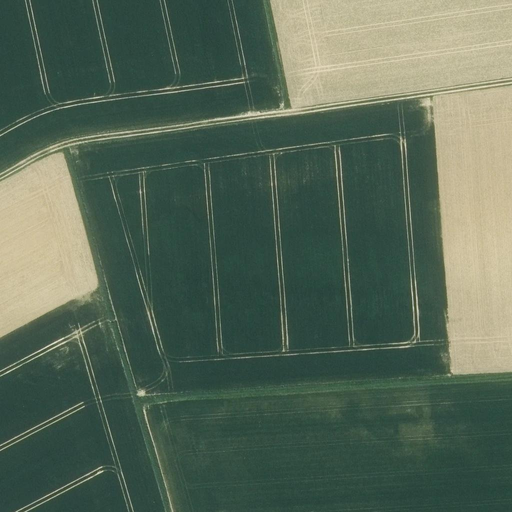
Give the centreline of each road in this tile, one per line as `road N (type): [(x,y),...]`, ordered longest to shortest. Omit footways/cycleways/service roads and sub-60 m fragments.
road 1 (track): [(64,148),(135,401),(511,377)]
road 2 (track): [(511,81),(64,148),(0,181)]
